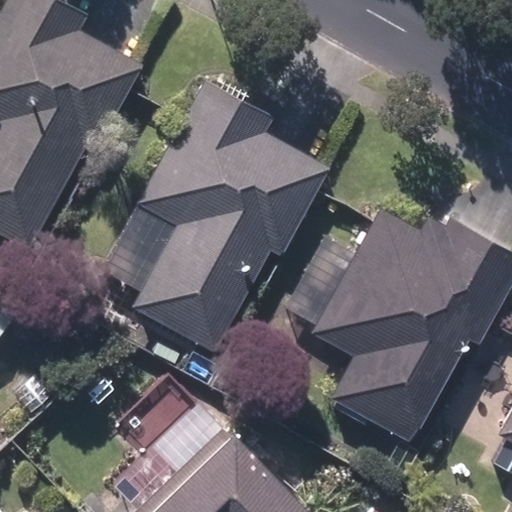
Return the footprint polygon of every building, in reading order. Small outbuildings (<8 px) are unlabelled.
[(81,12),(59,0),(0,0),(0,232),(23,245),(77,146),(88,152),(137,62),(99,41),(73,27),(81,12)] [(268,113),(201,76),(132,200),(173,222),(128,302),(210,347),(266,245),(276,251),(322,168),(286,149),(257,133),(268,113)] [(412,420),(414,422),(463,334),(472,339),(511,266),(511,252),(487,239),(444,215),(439,224),(422,214),(414,227),(376,206),(308,330),(350,353),(328,394),(404,435),(412,420)] [(511,394),(471,474),(511,494),(511,394)] [(216,427),(127,511),(304,511),(223,428),(220,430),(216,427)] [(382,511),(371,500),(358,511),(382,511)]
